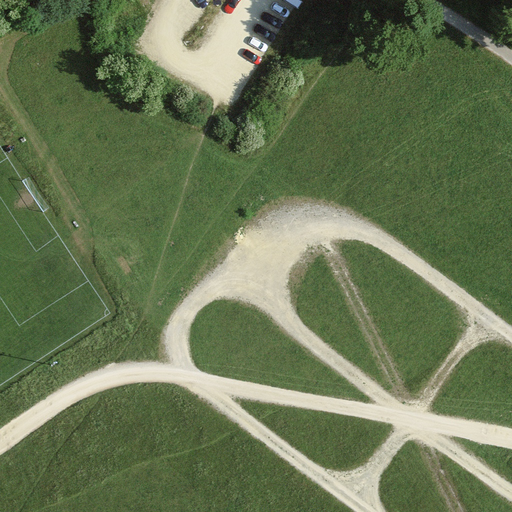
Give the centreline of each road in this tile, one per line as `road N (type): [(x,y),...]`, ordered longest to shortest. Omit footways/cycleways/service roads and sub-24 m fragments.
road 1 (track): [(0,450),(105,378),(511,438)]
road 2 (track): [(511,340),(372,228),(302,219),(227,275),(185,336)]
road 3 (track): [(227,275),(511,492)]
road 4 (track): [(487,318),(351,496)]
road 5 (track): [(205,391),(372,511)]
road 6 (unknown): [(254,0),(225,57),(191,50),(179,37),(184,0)]
